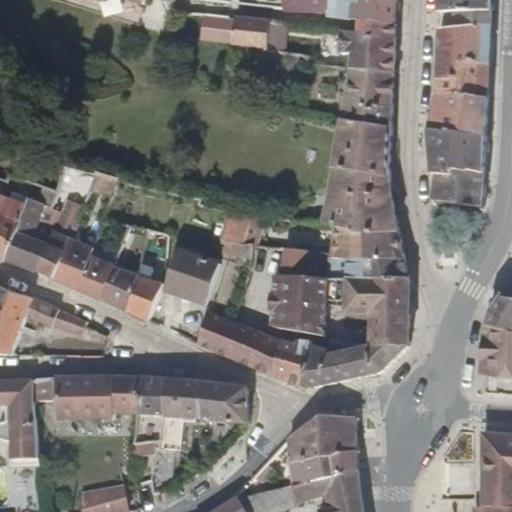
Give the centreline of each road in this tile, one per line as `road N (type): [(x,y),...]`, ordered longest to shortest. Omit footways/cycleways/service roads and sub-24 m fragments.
road 1 (residential): [(417,0),(406,89),(407,183),(422,283),(421,393)]
road 2 (residential): [(421,393),(490,265),(511,172)]
road 3 (residential): [(213,370),(0,274)]
road 4 (residential): [(0,365),(213,370)]
road 5 (residential): [(175,511),(299,403)]
road 6 (residential): [(421,393),(299,403)]
road 7 (residential): [(389,511),(421,393)]
